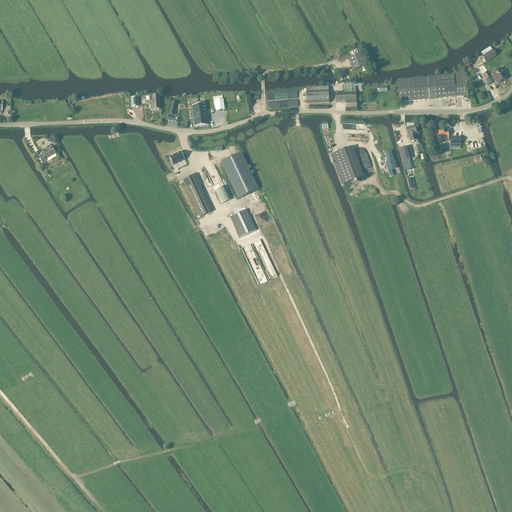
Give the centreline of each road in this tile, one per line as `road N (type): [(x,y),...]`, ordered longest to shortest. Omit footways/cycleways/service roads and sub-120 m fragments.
road 1 (unclassified): [(0,125),(127,121),(208,131),(295,111),(467,111),(511,89)]
road 2 (track): [(399,470),(377,475),(365,464),(245,200)]
road 3 (track): [(511,179),(412,205),(380,191),(365,145),(343,143),(331,111)]
road 4 (track): [(103,511),(0,392)]
